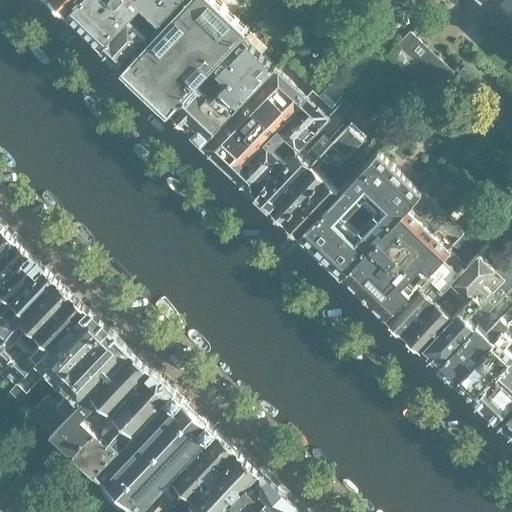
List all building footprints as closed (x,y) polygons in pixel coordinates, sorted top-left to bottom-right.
[(53,0),(66,12),(77,0),(53,0)] [(161,18),(178,0),(77,0),(66,12),(103,46),(132,16),(144,2),(161,18)] [(170,110),(241,34),(248,27),(219,0),(186,0),(124,66),(170,110)] [(120,62),(149,31),(132,16),(103,46),(120,62)] [(431,52),(408,30),(397,42),(411,55),(420,64),(431,52)] [(202,140),(273,64),(241,34),(170,110),(202,140)] [(411,55),(397,42),(386,54),(400,67),(411,55)] [(280,57),(287,50),(281,44),(274,51),(280,57)] [(452,71),(431,52),(420,64),(441,83),(452,71)] [(441,83),(420,64),(411,55),(400,67),(430,95),(441,83)] [(234,170),(305,94),(273,64),(202,140),(234,170)] [(297,148),(328,115),(305,94),(234,170),(257,191),(297,148)] [(326,176),(315,165),(324,156),(327,159),(330,156),(337,163),(363,135),(349,122),(345,126),(271,205),(286,218),(326,176)] [(271,205),(345,126),(341,123),(327,138),(322,134),(303,155),(297,148),(257,191),(271,205)] [(449,248),(466,230),(423,188),(421,190),(378,149),(360,168),(300,232),(387,314),(449,248)] [(300,232),(360,168),(351,160),(331,181),(326,176),(286,218),(300,232)] [(0,256),(16,239),(2,225),(0,227),(0,256)] [(0,285),(31,253),(16,239),(0,256),(0,285)] [(404,331),(466,265),(449,248),(387,314),(399,326),(404,331)] [(422,347),(496,268),(478,252),(466,265),(404,331),(422,347)] [(0,313),(45,266),(31,253),(0,285),(0,313)] [(492,307),(511,286),(511,276),(499,265),(496,268),(422,347),(439,364),(479,322),(492,307)] [(0,342),(60,280),(45,266),(0,313),(0,342)] [(19,337),(29,326),(36,333),(74,293),(60,280),(0,342),(0,363),(4,367),(26,343),(19,337)] [(457,380),(511,322),(511,321),(511,286),(492,307),(501,315),(487,330),(479,322),(439,364),(457,380)] [(18,381),(88,307),(74,293),(36,333),(26,343),(4,367),(0,370),(0,380),(1,381),(9,373),(18,381)] [(59,381),(109,327),(88,307),(18,381),(10,389),(21,400),(48,371),(59,381)] [(474,397),(511,357),(511,352),(505,346),(511,338),(511,323),(511,322),(457,380),(474,397)] [(62,463),(74,450),(153,368),(109,327),(59,381),(31,410),(68,445),(57,457),(62,463)] [(496,418),(511,400),(511,357),(474,397),(496,418)] [(96,471),(174,388),(153,368),(74,450),(96,471)] [(139,511),(143,507),(217,429),(174,388),(96,471),(139,511)] [(511,433),(511,400),(496,418),(511,433)] [(194,497),(239,449),(217,429),(143,507),(147,511),(171,511),(177,506),(172,501),(179,494),(178,487),(181,484),(194,497)] [(220,511),(232,500),(261,470),(239,449),(194,497),(191,500),(204,511),(202,511),(220,511)] [(0,511),(15,511),(29,497),(4,472),(10,466),(0,456),(0,511)] [(303,511),(304,511),(261,470),(232,500),(245,511),(244,511),(243,511),(241,511),(239,511),(236,511),(235,511),(303,511)]
